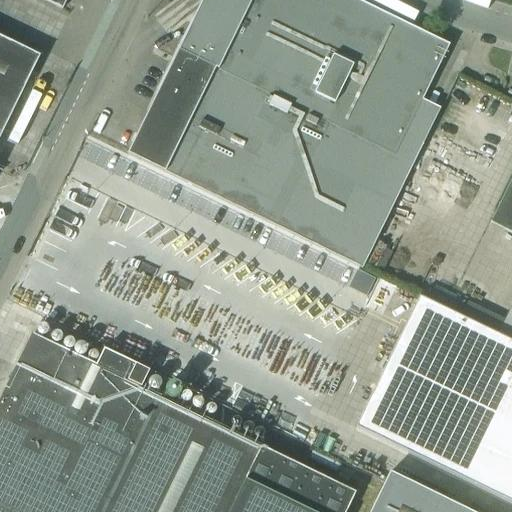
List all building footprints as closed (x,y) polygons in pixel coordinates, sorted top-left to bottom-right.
[(0,0),(0,137),(39,57),(0,38),(0,0),(39,0),(62,11),(67,0),(0,0)] [(203,0),(127,156),(361,270),(422,147),(404,138),(448,47),(352,0),(203,0)] [(511,235),(511,178),(489,225),(511,235)] [(511,345),(418,299),(354,429),(511,506),(511,345)] [(32,339),(0,403),(0,511),(346,511),(354,496),(265,451),(259,450),(141,392),(148,376),(135,369),(103,354),(95,370),(32,339)] [(463,511),(388,475),(370,511),(463,511)]
